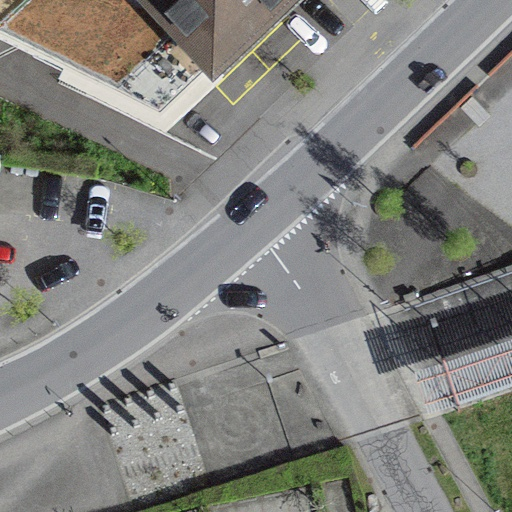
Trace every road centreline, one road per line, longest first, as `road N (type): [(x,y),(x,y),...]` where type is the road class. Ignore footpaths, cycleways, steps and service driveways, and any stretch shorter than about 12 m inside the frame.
road 1 (primary): [(0,493),(511,341)]
road 2 (residential): [(260,220),(419,511)]
road 3 (secondary): [(260,220),(98,353),(0,400)]
road 4 (secondary): [(490,0),(260,220)]
